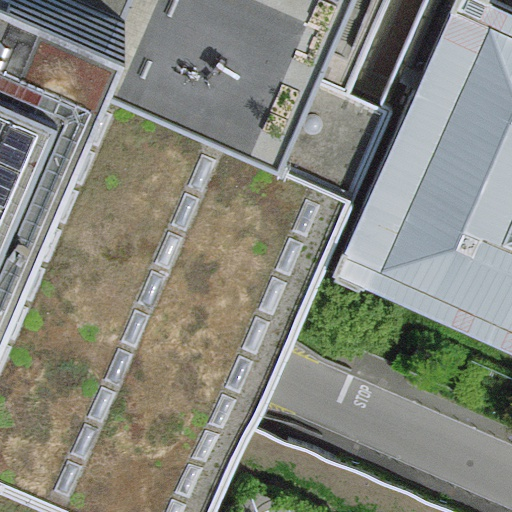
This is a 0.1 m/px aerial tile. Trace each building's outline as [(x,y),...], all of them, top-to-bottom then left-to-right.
[(0,0),(0,264),(86,72),(118,0),(0,0)] [(150,0),(118,0),(86,72),(352,188),(389,104),(348,86),(150,0)] [(150,0),(348,86),(385,0),(150,0)] [(511,0),(450,0),(333,260),(511,337),(511,0)] [(86,72),(0,264),(0,511),(214,511),(272,375),(352,188),(86,72)]
